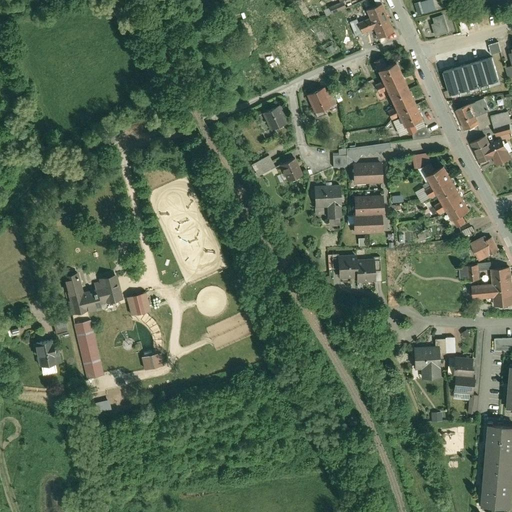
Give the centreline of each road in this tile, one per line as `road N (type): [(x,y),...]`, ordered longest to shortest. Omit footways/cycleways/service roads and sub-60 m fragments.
road 1 (residential): [(494,210),(453,140),(418,53)]
road 2 (track): [(168,134),(119,0)]
road 3 (residential): [(290,87),(168,134)]
road 4 (residential): [(407,30),(290,87)]
